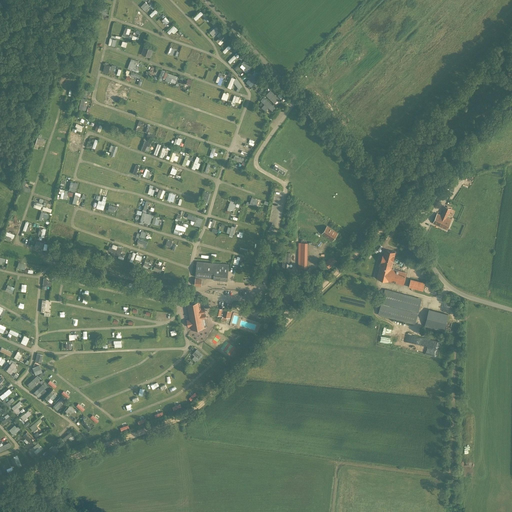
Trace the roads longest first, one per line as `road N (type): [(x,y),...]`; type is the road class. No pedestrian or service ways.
road 1 (track): [(0,484),(190,411),(397,214)]
road 2 (tertiary): [(397,214),(354,153),(203,0)]
road 3 (tertiary): [(397,214),(511,105)]
road 4 (unclassified): [(511,309),(441,279),(397,214)]
